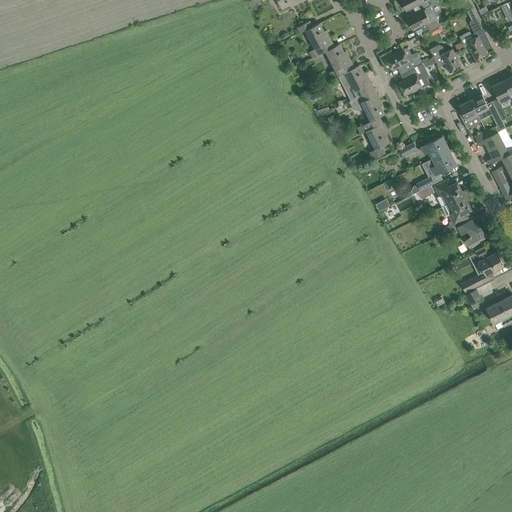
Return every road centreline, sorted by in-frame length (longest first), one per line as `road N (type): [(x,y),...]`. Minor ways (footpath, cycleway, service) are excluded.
road 1 (residential): [(450,112),(511,232)]
road 2 (residential): [(371,51),(412,127),(450,112)]
